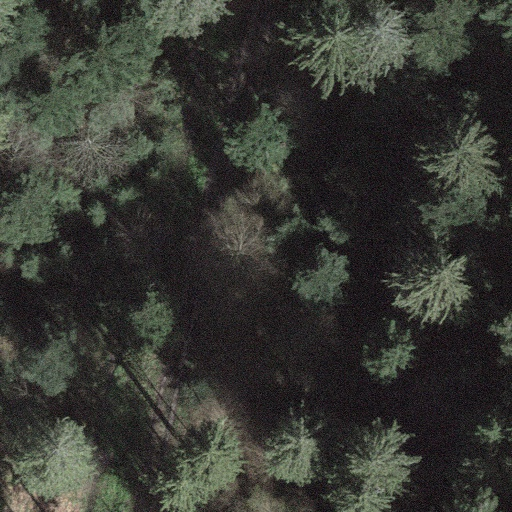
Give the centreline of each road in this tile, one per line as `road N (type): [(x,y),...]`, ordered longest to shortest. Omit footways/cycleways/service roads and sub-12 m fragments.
road 1 (track): [(142,511),(177,327),(232,129),(250,0)]
road 2 (track): [(511,63),(402,0)]
